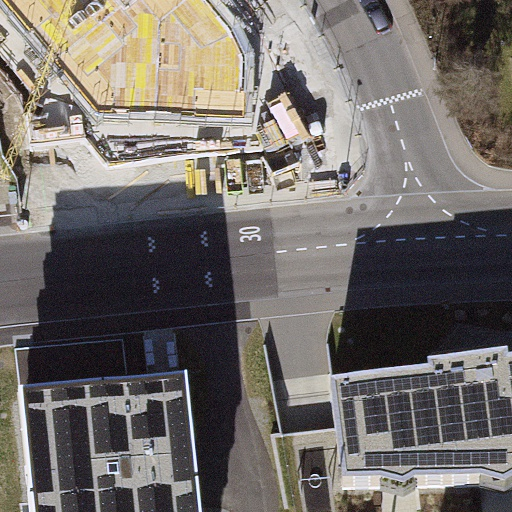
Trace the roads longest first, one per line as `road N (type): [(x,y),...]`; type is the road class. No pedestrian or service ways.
road 1 (secondary): [(408,239),(0,283)]
road 2 (tertiary): [(408,239),(393,113),(338,0)]
